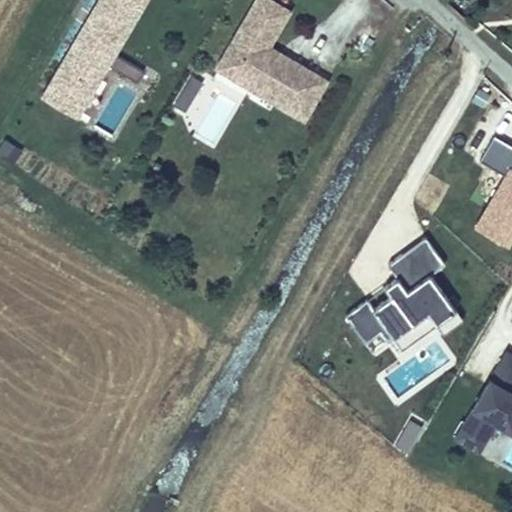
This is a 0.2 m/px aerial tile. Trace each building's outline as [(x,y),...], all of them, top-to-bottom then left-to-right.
[(113,53),(143,0),(104,0),(52,89),(81,106),(105,64),(139,83),(145,72),(113,53)] [(271,0),(257,0),(219,68),(251,87),(265,83),(281,93),(276,101),(292,111),(315,72),(298,62),(295,67),(284,61),(283,53),(270,46),(290,11),(271,0)] [(298,62),(283,53),(284,61),(295,67),(298,62)] [(306,118),(328,80),(315,72),(292,111),(306,118)] [(187,112),(205,81),(192,74),(174,104),(187,112)] [(281,93),(265,83),(251,87),(276,101),(281,93)] [(511,146),(496,137),(483,160),(506,173),(474,230),(508,249),(511,242),(511,146)] [(24,150),(5,138),(0,144),(0,147),(18,159),(24,150)] [(459,314),(431,275),(446,265),(426,238),(389,265),(398,279),(386,288),(392,296),(374,309),(368,300),(346,316),(366,344),(381,334),(388,343),(395,339),(429,314),(437,325),(439,328),(459,314)] [(374,309),(392,296),(386,288),(368,300),(374,309)] [(403,350),(437,325),(429,314),(395,339),(403,350)] [(444,335),(464,321),(459,314),(439,328),(444,335)] [(388,343),(381,334),(366,344),(374,354),(388,343)] [(511,355),(507,353),(466,424),(489,437),(497,422),(511,430),(511,355)] [(489,437),(466,424),(458,439),(480,452),(489,437)]
